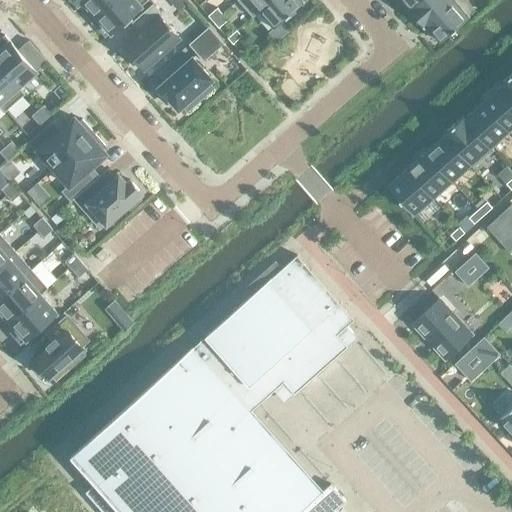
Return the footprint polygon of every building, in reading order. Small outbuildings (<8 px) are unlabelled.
[(83,0),(96,15),(113,0),(83,0)] [(111,32),(147,0),(113,0),(96,15),(111,32)] [(238,0),(253,17),(271,0),(238,0)] [(271,0),(253,17),(260,10),(274,26),(283,19),(289,27),(302,16),(295,8),(303,1),(302,0),(271,0)] [(403,0),(410,7),(409,8),(410,9),(420,0),(403,0)] [(420,0),(410,9),(425,26),(425,25),(453,0),(420,0)] [(476,10),(467,0),(453,0),(425,25),(440,41),(476,10)] [(180,39),(159,15),(162,13),(153,3),(136,18),(144,27),(123,45),(144,69),(180,39)] [(217,7),(208,15),(213,21),(223,13),(217,7)] [(223,13),(213,21),(219,27),(228,19),(223,13)] [(208,24),(188,43),(204,60),(224,41),(208,24)] [(242,36),(237,30),(228,38),(233,44),(242,36)] [(36,70),(5,34),(0,38),(0,66),(18,87),(36,70)] [(213,79),(193,56),(158,86),(168,98),(169,97),(179,108),(213,79)] [(18,87),(0,66),(0,102),(6,110),(24,94),(18,87)] [(511,72),(501,82),(511,95),(511,72)] [(502,85),(483,101),(509,130),(511,127),(511,95),(501,82),(500,83),(502,85)] [(464,115),(463,116),(493,150),(494,149),(491,146),(509,130),(483,101),(465,117),(464,115)] [(52,114),(44,104),(38,110),(46,119),(52,114)] [(40,124),(46,119),(38,110),(32,115),(40,124)] [(463,116),(444,132),(474,167),(493,150),(463,116)] [(46,126),(28,142),(37,152),(39,151),(54,167),(94,132),(82,118),(79,121),(75,117),(54,135),(46,126)] [(94,132),(54,167),(69,184),(62,191),(71,201),(74,198),(95,180),(87,171),(107,153),(103,149),(107,146),(94,132)] [(445,135),(427,151),(452,180),(470,164),(474,167),(444,132),(443,133),(445,135)] [(14,155),(20,150),(12,141),(6,146),(14,155)] [(14,155),(6,146),(0,151),(8,160),(14,155)] [(427,151),(408,167),(433,196),(452,180),(427,151)] [(408,167),(388,185),(414,214),(433,196),(408,167)] [(107,224),(127,206),(130,209),(141,199),(139,196),(142,193),(130,179),(127,182),(119,174),(116,177),(108,168),(95,180),(74,198),(85,212),(92,207),(107,224)] [(16,187),(11,181),(2,188),(7,195),(16,187)] [(21,193),(16,187),(7,195),(12,201),(21,193)] [(487,201),(478,209),(483,215),(492,207),(487,201)] [(511,203),(490,224),(511,247),(511,246),(511,203)] [(478,209),(469,217),(474,223),(483,215),(478,209)] [(48,223),(42,217),(33,225),(38,231),(48,223)] [(44,237),(53,229),(48,223),(38,231),(44,237)] [(460,226),(450,234),(456,240),(465,232),(460,226)] [(0,264),(16,251),(0,232),(0,264)] [(0,296),(32,269),(16,251),(0,264),(0,296)] [(476,251),(455,271),(469,285),(489,266),(476,251)] [(79,259),(74,253),(65,261),(70,267),(79,259)] [(297,254),(193,347),(251,411),(274,390),(281,398),(291,389),(294,394),(348,346),(344,342),(354,333),(347,326),(354,319),(297,254)] [(84,265),(79,259),(70,267),(75,273),(84,265)] [(47,287),(32,269),(0,296),(0,307),(10,319),(40,293),(47,287)] [(21,343),(57,312),(40,293),(10,319),(16,326),(10,331),(21,343)] [(439,298),(413,323),(445,358),(472,333),(439,298)] [(97,336),(76,312),(60,328),(65,333),(57,341),(58,342),(44,356),(47,360),(43,364),(51,373),(56,369),(59,373),(75,359),(79,363),(93,350),(90,346),(93,343),(91,341),(97,336)] [(484,335),(455,363),(471,381),(501,353),(484,335)] [(251,411),(193,347),(71,455),(72,457),(75,454),(98,481),(86,492),(103,511),(340,511),(338,509),(347,501),(331,483),(322,491),(251,411)] [(511,405),(499,418),(500,419),(501,418),(504,422),(503,423),(511,432),(511,431),(511,405)]
